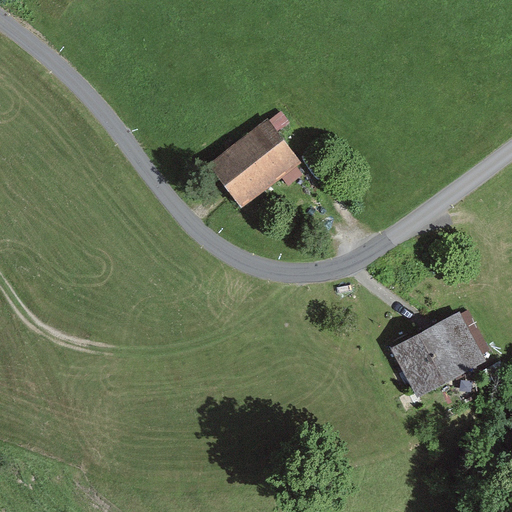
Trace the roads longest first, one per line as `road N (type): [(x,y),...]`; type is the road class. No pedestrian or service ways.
road 1 (residential): [(0,19),(112,120),(189,223),(217,247),(275,272),(333,269),(374,250),(511,149)]
road 2 (track): [(302,274),(234,330),(134,351),(84,346),(45,331),(0,279)]
